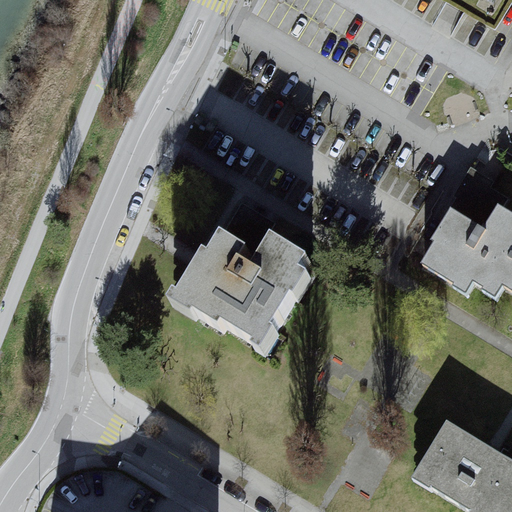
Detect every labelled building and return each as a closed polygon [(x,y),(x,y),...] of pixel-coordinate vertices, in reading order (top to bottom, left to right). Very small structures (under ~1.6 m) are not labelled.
[(469,164),(455,193),(484,206),(497,177),(469,164)] [(454,198),(448,221),(474,227),(480,204),(454,198)] [(511,304),(511,223),(493,213),(479,238),(446,221),(427,251),(429,255),(418,273),(464,305),(475,295),(496,309),(501,298),(511,304)] [(240,269),(203,244),(193,266),(187,262),(150,313),(201,341),(265,366),(315,283),(271,247),(251,252),(240,269)] [(444,511),(511,511),(511,474),(440,433),(407,490),(444,511)]
